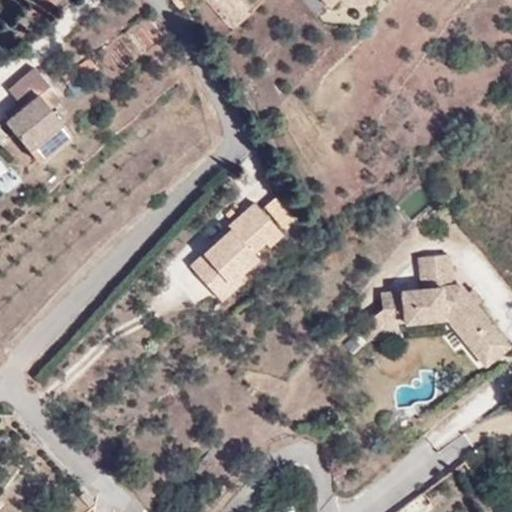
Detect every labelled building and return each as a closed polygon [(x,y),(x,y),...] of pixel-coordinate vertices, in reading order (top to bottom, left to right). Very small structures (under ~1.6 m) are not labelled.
[(174,0),(182,8),(190,0),(174,0)] [(35,66),(9,89),(22,105),(6,120),(39,160),(73,132),(59,117),(71,107),(49,83),(35,66)] [(91,207),(115,184),(105,173),(81,196),(91,207)] [(268,244),(281,233),(254,202),(228,226),(230,229),(191,264),(203,279),(218,267),(227,279),(238,269),(256,255),(252,250),(265,240),(268,244)] [(418,257),(420,287),(383,290),(384,307),(358,328),(368,338),(386,321),(446,316),(484,365),(510,346),(477,302),(483,298),(474,287),(468,291),(461,281),(453,282),(451,255),(418,257)] [(227,279),(218,267),(203,279),(217,296),(243,275),(238,269),(227,279)]
